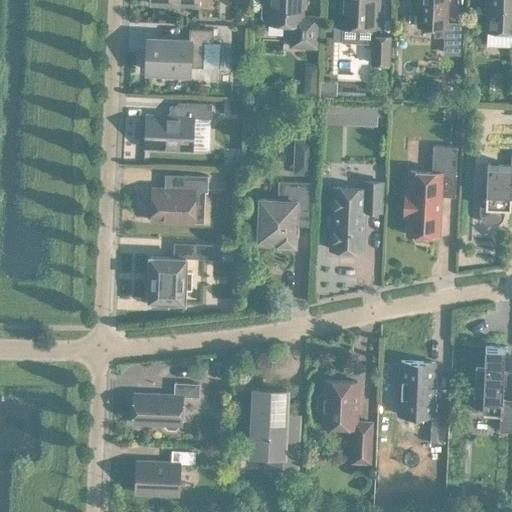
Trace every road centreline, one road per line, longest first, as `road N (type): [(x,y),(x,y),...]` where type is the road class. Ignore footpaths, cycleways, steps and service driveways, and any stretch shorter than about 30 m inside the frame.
road 1 (residential): [(101,353),(511,292)]
road 2 (residential): [(101,353),(120,0)]
road 3 (residential): [(95,511),(101,353)]
